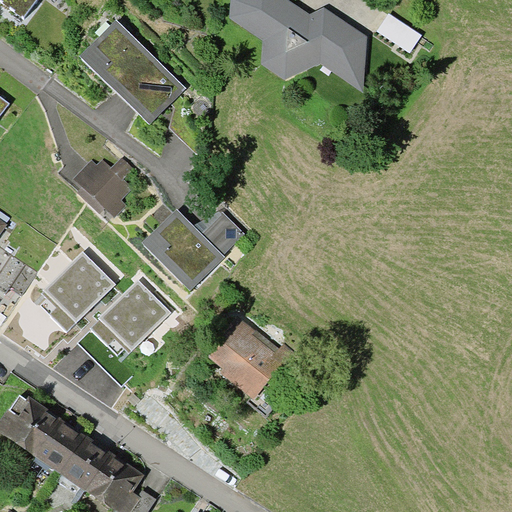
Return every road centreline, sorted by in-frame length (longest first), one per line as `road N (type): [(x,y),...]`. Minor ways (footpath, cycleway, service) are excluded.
road 1 (residential): [(0,349),(245,511)]
road 2 (residential): [(0,55),(186,192)]
